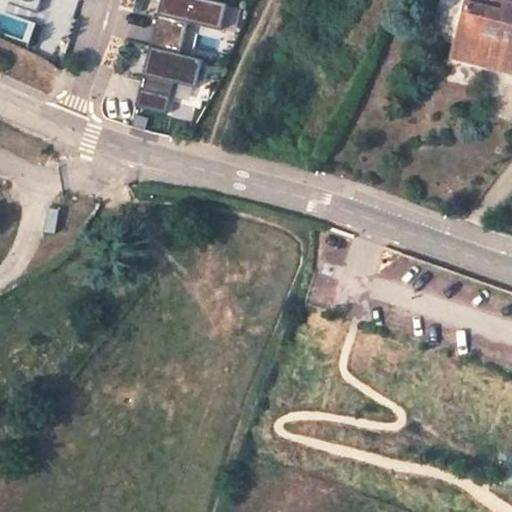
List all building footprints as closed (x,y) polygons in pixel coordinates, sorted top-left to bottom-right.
[(39,0),(7,0),(7,3),(35,12),(39,0)] [(221,32),(227,5),(205,0),(161,0),(150,48),(180,56),(188,24),(221,32)] [(477,0),(457,0),(449,43),(487,53),(484,65),(511,70),(511,0),(498,0),(496,12),(481,10),(483,1),(477,0)] [(447,56),(484,65),(487,53),(449,43),(447,56)] [(197,88),(204,62),(180,56),(150,48),(135,106),(166,114),(175,82),(197,88)] [(145,128),(148,118),(136,114),(133,125),(145,128)]
